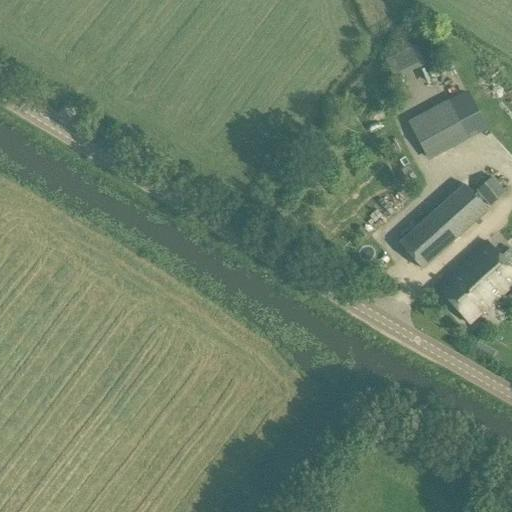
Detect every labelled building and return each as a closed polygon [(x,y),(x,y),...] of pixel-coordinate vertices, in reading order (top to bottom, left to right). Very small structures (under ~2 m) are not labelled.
[(416,45),(385,60),(393,76),(424,61),(416,45)] [(463,136),(446,106),(437,111),(437,110),(412,123),(413,125),(411,126),(427,154),(429,153),(430,154),(463,136)] [(506,193),(493,177),(490,180),(489,180),(476,191),(489,206),(506,193)] [(421,270),(488,211),(465,186),(399,244),(421,270)] [(468,326),(511,287),(511,272),(487,244),(436,289),(468,326)]
